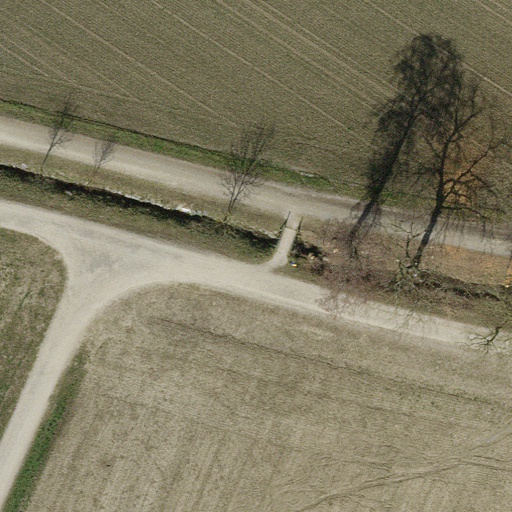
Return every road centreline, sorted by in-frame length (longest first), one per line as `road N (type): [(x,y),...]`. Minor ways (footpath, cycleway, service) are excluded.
road 1 (track): [(300,202),(0,132)]
road 2 (track): [(0,493),(115,248)]
road 3 (track): [(273,289),(511,347)]
road 4 (track): [(300,202),(511,243)]
road 5 (track): [(115,248),(273,289)]
road 6 (track): [(0,214),(115,248)]
